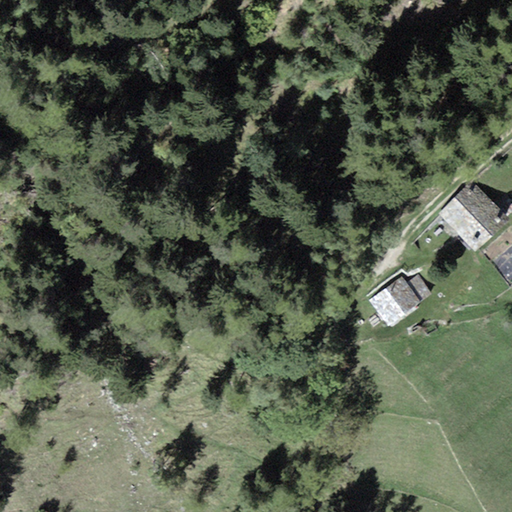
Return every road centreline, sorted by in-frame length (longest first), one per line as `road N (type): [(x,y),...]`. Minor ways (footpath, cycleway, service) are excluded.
road 1 (track): [(0,45),(136,37),(231,0)]
road 2 (track): [(376,254),(511,141)]
